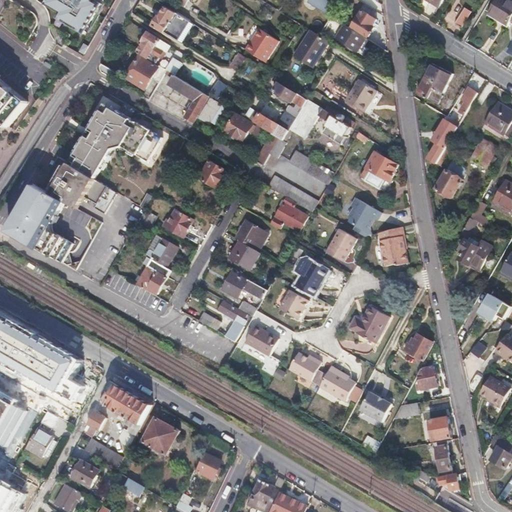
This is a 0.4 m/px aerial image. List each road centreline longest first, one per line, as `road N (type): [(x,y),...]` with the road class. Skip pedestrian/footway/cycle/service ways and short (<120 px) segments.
road 1 (residential): [(394,14),(433,277)]
road 2 (residential): [(433,277),(481,502),(497,511)]
road 3 (residential): [(0,222),(87,71)]
road 4 (residential): [(114,364),(32,511)]
road 5 (residential): [(250,446),(114,364)]
road 6 (tertiary): [(0,188),(67,86),(87,71)]
road 7 (residential): [(316,342),(343,297),(433,277)]
road 8 (residential): [(394,14),(511,82)]
road 9 (residential): [(114,364),(0,297)]
road 10 (residential): [(360,511),(250,446)]
